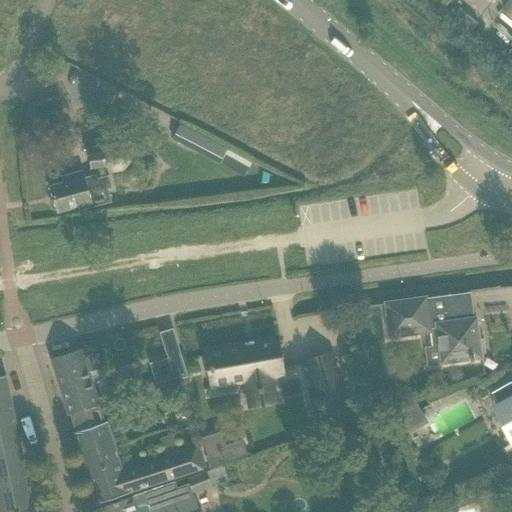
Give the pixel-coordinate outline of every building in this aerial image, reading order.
[(449,0),(432,0),(442,8),(449,0)] [(511,0),(503,0),(494,14),(511,26),(511,0)] [(179,125),(172,139),(218,163),(225,149),(179,125)] [(106,165),(112,170),(123,169),(130,161),(128,151),(120,144),(109,145),(104,152),(89,154),(91,167),(106,165)] [(56,210),(56,213),(77,207),(78,211),(111,202),(107,189),(111,188),(108,176),(97,179),(96,175),(85,178),(83,171),(61,177),(62,183),(49,186),(52,198),(50,201),(52,208),(56,210)] [(426,297),(384,303),(384,304),(385,305),(387,323),(389,338),(436,331),(441,364),(462,361),(481,358),(481,354),(485,353),(483,339),(479,339),(476,317),(474,318),(472,307),(452,310),(450,295),(426,298),(426,297)] [(244,345),(205,352),(211,385),(245,380),(249,406),(275,402),(270,375),(282,373),(276,339),(254,343),(254,345),(245,347),(244,345)] [(68,415),(70,415),(98,406),(99,406),(88,372),(101,368),(97,354),(84,358),(81,349),(50,359),(68,415)] [(313,379),(315,388),(309,390),(315,411),(321,409),(323,416),(346,410),(336,373),(313,379)] [(0,511),(25,511),(33,510),(21,452),(5,375),(0,376),(0,511)] [(511,384),(510,381),(491,393),(509,424),(511,422),(511,384)] [(414,401),(394,412),(404,430),(424,419),(414,401)] [(98,406),(70,415),(76,432),(73,432),(96,503),(129,493),(129,492),(205,469),(199,448),(122,471),(107,422),(104,423),(98,406)] [(96,509),(97,511),(199,511),(195,499),(192,493),(211,486),(210,482),(206,471),(187,478),(189,484),(177,488),(174,482),(116,502),(96,509)]
